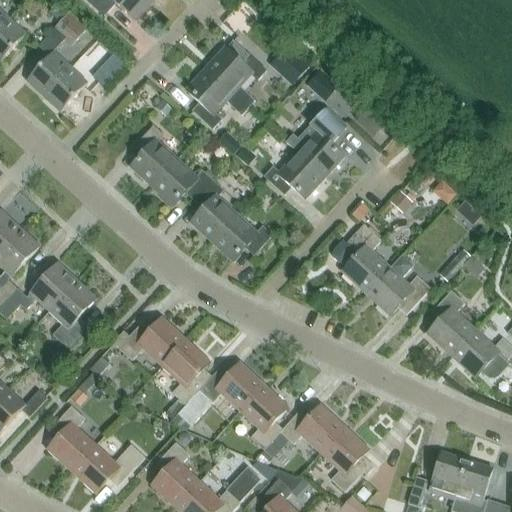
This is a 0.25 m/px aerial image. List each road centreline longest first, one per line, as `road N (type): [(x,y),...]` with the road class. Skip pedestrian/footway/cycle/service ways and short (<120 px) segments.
road 1 (residential): [(511,437),(368,382),(244,317)]
road 2 (residential): [(244,317),(170,268),(41,156)]
road 3 (residential): [(41,156),(208,2)]
road 4 (residential): [(244,317),(375,170)]
